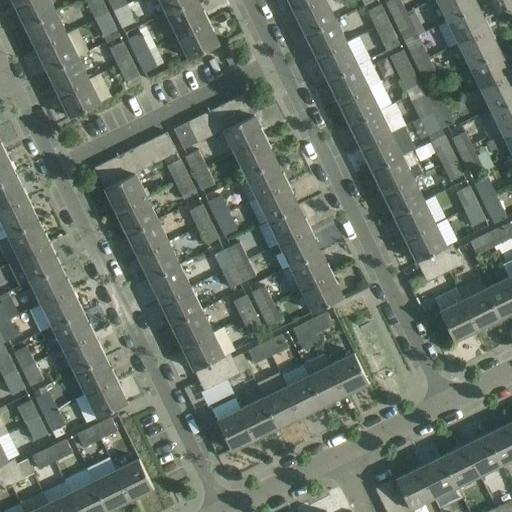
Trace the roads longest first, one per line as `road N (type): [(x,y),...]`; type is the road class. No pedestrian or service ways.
road 1 (residential): [(444,403),(279,61)]
road 2 (residential): [(225,511),(56,173)]
road 3 (residential): [(56,173),(279,61)]
road 4 (residential): [(225,511),(341,454)]
